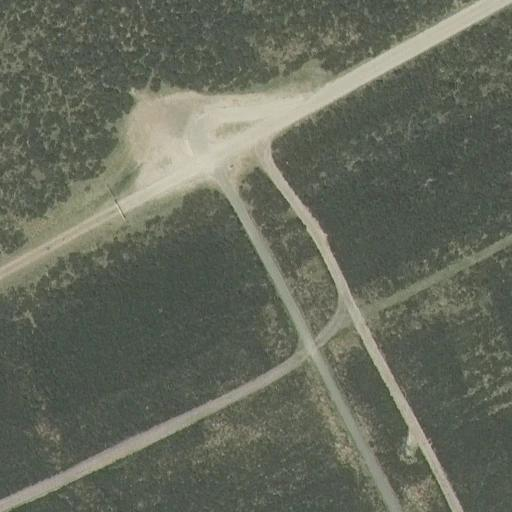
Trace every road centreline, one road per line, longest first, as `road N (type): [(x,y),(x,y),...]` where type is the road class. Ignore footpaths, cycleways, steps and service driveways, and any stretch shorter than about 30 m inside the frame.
road 1 (unknown): [(0,508),(220,403),(352,317),(511,239)]
road 2 (track): [(452,511),(308,223),(236,145)]
road 3 (track): [(0,272),(202,159)]
road 4 (unclassified): [(496,0),(313,102)]
road 5 (unclassified): [(313,102),(208,115),(198,123),(196,148),(202,159),(212,158)]
